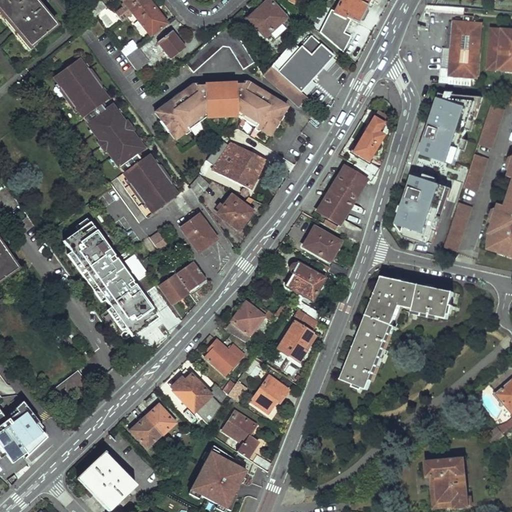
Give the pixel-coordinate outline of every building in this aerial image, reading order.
[(0,0),(0,11),(15,29),(30,47),(55,26),(33,0),(0,0)] [(124,0),(121,2),(132,16),(148,3),(145,0),(124,0)] [(341,0),(335,14),(345,21),(346,18),(359,24),(370,0),(341,0)] [(247,18),(264,38),(286,19),(272,2),(258,14),(255,11),(247,18)] [(89,12),(95,20),(106,11),(100,3),(89,12)] [(132,16),(143,29),(159,17),(148,3),(132,16)] [(455,22),(450,76),(478,77),(483,24),(474,23),(474,16),(464,15),(464,22),(455,22)] [(210,40),(184,64),(193,74),(222,48),(219,44),(222,42),(230,42),(233,46),(229,48),(244,70),(256,63),(229,23),(210,40)] [(511,33),(492,32),(489,69),(511,71),(511,33)] [(157,46),(170,61),(185,49),(172,33),(157,46)] [(335,56),(312,35),(301,48),(294,42),(273,67),(301,93),(335,56)] [(121,53),(126,60),(137,50),(132,44),(121,53)] [(126,60),(137,73),(148,64),(137,50),(126,60)] [(78,59),(53,78),(153,214),(178,195),(149,155),(142,161),(137,154),(144,149),(112,105),(105,111),(101,105),(108,99),(78,59)] [(300,109),(308,99),(301,93),(273,67),(265,76),(300,109)] [(192,86),(154,113),(173,140),(196,124),(193,120),(203,113),(209,113),(209,116),(232,115),(232,112),(237,112),(249,119),(247,122),(270,136),(287,107),(247,84),(248,90),(243,90),(243,86),(236,86),(236,84),(204,85),(204,88),(196,88),(196,92),(192,92),(192,86)] [(421,153),(449,162),(450,158),(457,160),(461,149),(464,140),(467,130),(470,122),(474,123),(481,104),(475,102),(477,97),(440,94),(430,123),(432,124),(428,138),(426,138),(421,153)] [(493,106),(480,145),(492,149),(505,110),(493,106)] [(378,110),(374,118),(383,124),(388,116),(378,110)] [(193,120),(196,124),(205,117),(236,116),(247,122),(249,119),(237,112),(232,112),(232,115),(209,116),(209,113),(203,113),(193,120)] [(374,118),(354,152),(360,156),(355,165),(377,178),(381,168),(368,162),(383,136),(378,133),(383,124),(374,118)] [(213,171),(251,189),(266,160),(232,143),(213,171)] [(477,156),(466,189),(478,193),(489,159),(477,156)] [(345,168),(318,212),(340,225),(344,219),(367,181),(374,185),(377,178),(355,165),(351,171),(345,168)] [(511,171),(510,178),(511,178),(511,184),(505,206),(501,204),(491,235),(495,236),(491,250),(511,256),(511,171)] [(423,180),(436,184),(437,179),(425,175),(423,180)] [(190,186),(198,198),(209,185),(199,176),(190,186)] [(423,180),(413,176),(408,191),(410,192),(409,196),(405,206),(403,205),(397,226),(407,238),(419,242),(424,228),(427,228),(431,215),(436,216),(438,210),(442,211),(450,188),(436,184),(423,180)] [(223,220),(239,231),(252,212),(231,196),(219,212),(225,217),(223,220)] [(461,204),(446,249),(458,253),(473,208),(461,204)] [(424,228),(419,242),(431,246),(442,211),(438,210),(436,216),(431,215),(427,228),(424,228)] [(181,228),(198,252),(216,239),(199,215),(181,228)] [(75,227),(78,231),(89,222),(87,218),(75,227)] [(332,225),(330,228),(358,244),(362,231),(344,219),(340,225),(339,228),(332,225)] [(78,231),(63,241),(82,268),(105,300),(110,307),(125,328),(131,337),(146,326),(143,322),(155,314),(134,285),(133,285),(131,283),(132,282),(116,259),(115,260),(113,257),(114,256),(89,222),(78,231)] [(314,229),(304,248),(330,262),(341,243),(314,229)] [(151,240),(159,250),(167,244),(160,234),(151,240)] [(0,279),(18,267),(0,241),(0,279)] [(176,274),(189,292),(206,280),(193,262),(176,274)] [(292,275),(286,286),(301,295),(294,307),(302,312),(318,321),(323,313),(308,305),(311,300),(313,302),(330,272),(321,268),(317,275),(297,263),(296,266),(294,265),(293,266),(292,266),(291,268),(290,270),(291,272),(292,273),(291,275),(292,275)] [(335,264),(330,273),(345,281),(349,272),(335,264)] [(82,268),(78,270),(101,303),(105,300),(82,268)] [(159,286),(172,304),(189,292),(176,274),(159,286)] [(343,380),(347,382),(357,386),(355,391),(364,394),(366,389),(368,390),(370,390),(373,382),(376,383),(381,368),(384,369),(391,353),(388,351),(393,335),(396,336),(400,328),(394,326),(401,308),(414,311),(412,321),(417,322),(418,320),(422,320),(423,317),(439,320),(439,318),(449,320),(450,317),(455,318),(456,313),(460,314),(461,309),(452,307),(454,293),(434,288),(435,285),(423,282),(423,286),(407,283),(408,279),(400,277),(399,281),(383,278),(343,380)] [(246,303),(231,323),(250,336),(264,317),(266,314),(256,306),(253,309),(246,303)] [(278,312),(284,316),(289,310),(282,305),(278,312)] [(106,310),(121,331),(125,328),(110,307),(106,310)] [(302,312),(278,349),(299,363),(306,351),(303,349),(313,333),(312,332),(318,321),(302,312)] [(143,322),(146,326),(158,318),(155,314),(143,322)] [(226,330),(252,346),(255,340),(250,336),(231,323),(226,330)] [(313,333),(303,349),(306,351),(316,336),(313,333)] [(213,350),(205,359),(225,376),(245,355),(234,345),(228,351),(217,341),(210,348),(213,350)] [(195,412),(196,411),(210,424),(222,405),(211,394),(186,370),(180,377),(181,378),(178,382),(176,382),(174,383),(174,384),(173,385),(173,387),(172,388),(175,391),(174,392),(195,412)] [(53,389),(67,407),(91,389),(78,371),(53,389)] [(269,378),(253,401),(269,412),(276,403),(279,405),(281,401),(289,391),(269,378)] [(232,381),(224,390),(229,394),(236,384),(232,381)] [(216,384),(211,390),(224,400),(229,394),(224,390),(216,384)] [(511,384),(498,396),(511,411),(511,384)] [(0,448),(14,438),(24,451),(41,443),(46,438),(40,430),(36,424),(39,422),(32,413),(20,403),(5,418),(0,411),(0,448)] [(159,405),(145,417),(159,432),(162,434),(163,435),(176,423),(159,405)] [(260,442),(250,435),(257,425),(237,411),(224,431),(243,443),(237,452),(248,459),(260,442)] [(145,417),(132,431),(148,448),(162,434),(159,432),(145,417)] [(505,434),(511,428),(511,420),(508,424),(500,428),(505,434)] [(172,435),(167,440),(178,451),(183,447),(172,435)] [(14,458),(24,451),(14,438),(0,448),(0,459),(10,452),(14,458)] [(243,462),(213,447),(192,492),(201,497),(218,505),(225,509),(228,510),(239,486),(238,486),(243,474),(239,472),(241,466),(243,462)] [(105,454),(78,480),(108,511),(109,511),(118,504),(123,499),(136,486),(105,454)] [(259,455),(254,463),(269,474),(273,465),(259,455)] [(464,461),(427,465),(428,479),(429,490),(431,489),(433,510),(444,509),(444,511),(455,511),(455,509),(472,507),(471,499),(468,499),(464,461)] [(201,497),(192,492),(190,496),(200,501),(201,497)] [(123,499),(118,504),(122,509),(127,504),(123,499)]
